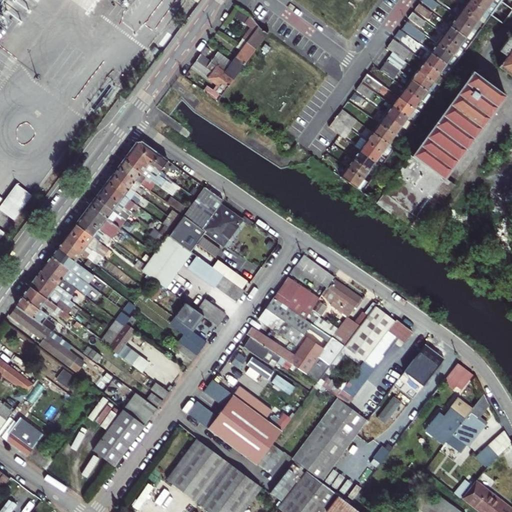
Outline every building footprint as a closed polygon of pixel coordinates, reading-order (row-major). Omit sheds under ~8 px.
[(69,0),(87,12),(95,0),(69,0)] [(437,4),(432,0),(421,0),(420,1),(432,10),(437,4)] [(491,15),(470,0),(466,0),(461,7),(484,24),(489,17),(491,15)] [(497,6),(491,1),(489,0),(470,0),(491,15),(495,8),(497,6)] [(506,16),(511,8),(511,0),(501,0),(497,6),(495,8),(506,16)] [(431,12),(419,3),(415,9),(427,18),(431,12)] [(484,24),(461,7),(454,16),(471,28),(474,31),(477,33),(484,24)] [(500,25),(506,16),(495,8),(491,15),(489,17),(500,25)] [(424,21),(412,13),(408,18),(420,27),(424,21)] [(471,28),(454,16),(448,25),(464,37),(471,28)] [(424,35),(407,22),(401,31),(412,40),(418,44),(424,35)] [(254,23),(243,38),(256,48),(267,34),(265,33),(257,27),(254,23)] [(442,34),(458,46),(462,41),(464,37),(448,25),(442,34)] [(412,40),(401,31),(399,30),(394,36),(408,46),(412,40)] [(451,55),(455,49),(458,46),(442,34),(435,43),(451,55)] [(511,36),(510,36),(499,52),(506,57),(497,68),(511,79),(511,36)] [(241,50),(236,58),(244,64),(256,48),(243,38),(236,47),(241,50)] [(392,39),(387,46),(404,58),(409,51),(392,39)] [(445,64),(449,59),(451,55),(435,43),(429,52),(445,64)] [(404,58),(387,46),(386,48),(391,52),(403,60),(404,58)] [(152,47),(147,53),(155,59),(160,53),(152,47)] [(384,60),(397,69),(403,60),(391,52),(384,60)] [(445,64),(429,52),(422,61),(438,73),(443,67),(445,64)] [(210,61),(200,54),(196,60),(212,72),(217,67),(234,79),(244,64),(236,58),(232,63),(217,53),(210,61)] [(196,60),(191,66),(225,91),(234,79),(217,67),(212,72),(196,60)] [(397,69),(384,60),(380,66),(392,75),(397,69)] [(438,73),(422,61),(416,70),(432,81),(436,76),(438,73)] [(372,178),(368,184),(365,187),(361,193),(372,201),(461,79),(450,70),(449,72),(445,78),(443,80),(439,86),(437,89),(433,95),(430,98),(426,104),(424,107),(420,113),(417,116),(413,122),(411,124),(406,131),(404,134),(400,139),(398,142),(394,148),(392,151),(387,157),(385,161),(381,166),(378,170),(374,175),(372,178)] [(410,78),(426,90),(430,84),(432,81),(416,70),(410,78)] [(503,97),(471,73),(385,191),(417,215),(430,198),(443,179),(503,97)] [(377,82),(367,74),(362,81),(372,89),(377,82)] [(424,94),(426,90),(410,78),(403,87),(420,99),(424,94)] [(373,92),(360,83),(356,90),(368,99),(373,92)] [(420,99),(403,87),(397,96),(413,108),(417,103),(420,99)] [(210,90),(207,94),(211,96),(218,101),(222,96),(214,90),(213,92),(210,90)] [(366,100),(354,92),(350,97),(362,106),(366,100)] [(397,96),(391,105),(407,117),(411,111),(413,108),(397,96)] [(407,117),(391,105),(384,114),(400,126),(405,120),(407,117)] [(334,119),(344,126),(351,117),(341,110),(334,119)] [(398,129),(400,126),(384,114),(378,123),(394,135),(398,129)] [(334,119),(328,128),(339,135),(339,136),(345,127),(344,126),(334,119)] [(378,123),(371,132),(387,144),(392,138),(394,135),(378,123)] [(371,132),(365,141),(381,153),(385,147),(387,144),(371,132)] [(150,163),(157,152),(141,141),(137,142),(129,152),(148,165),(146,169),(151,172),(155,167),(150,163)] [(365,141),(358,150),(374,162),(379,156),(381,153),(365,141)] [(358,150),(352,159),(368,171),(372,165),(374,162),(358,150)] [(129,152),(123,160),(146,178),(161,188),(167,180),(159,174),(157,176),(151,172),(146,169),(148,165),(129,152)] [(157,176),(159,174),(168,160),(157,152),(150,163),(155,167),(151,172),(157,176)] [(368,171),(352,159),(345,168),(362,180),(366,174),(368,171)] [(123,160),(118,167),(142,184),(146,178),(123,160)] [(142,184),(118,167),(112,175),(135,192),(142,184)] [(345,168),(339,177),(355,189),(359,183),(362,180),(345,168)] [(112,175),(107,182),(130,199),(135,192),(112,175)] [(453,186),(443,179),(430,198),(439,205),(453,186)] [(0,210),(15,220),(32,193),(14,182),(4,197),(0,194),(0,210)] [(130,199),(107,182),(101,190),(124,207),(130,199)] [(206,187),(183,217),(202,231),(220,205),(224,200),(206,187)] [(101,190),(95,197),(118,215),(124,207),(101,190)] [(417,215),(385,191),(376,203),(408,226),(417,215)] [(118,215),(95,197),(90,205),(112,222),(118,226),(119,225),(114,221),(118,215)] [(112,222),(90,205),(82,215),(106,235),(109,230),(115,234),(120,228),(118,226),(112,222)] [(202,231),(183,217),(169,236),(186,248),(191,252),(196,245),(205,233),(223,245),(241,221),(220,205),(202,231)] [(106,235),(82,215),(76,224),(94,238),(100,242),(103,237),(109,240),(110,237),(106,235)] [(94,238),(76,224),(70,231),(92,249),(94,246),(90,243),(94,238)] [(92,249),(70,231),(64,240),(82,253),(89,259),(95,251),(92,249)] [(143,271),(165,287),(191,252),(186,248),(169,236),(143,271)] [(82,253),(64,240),(58,247),(80,265),(82,262),(78,259),(82,253)] [(198,257),(211,267),(216,260),(196,245),(191,252),(198,257)] [(80,265),(58,247),(52,256),(70,270),(75,263),(79,266),(80,265)] [(323,283),(328,287),(336,276),(330,272),(325,268),(319,264),(314,261),(309,257),(303,254),(296,265),(301,269),(306,272),(311,275),(318,280),(323,283)] [(70,270),(52,256),(44,265),(76,290),(84,296),(91,286),(70,270)] [(213,285),(222,274),(211,267),(198,257),(190,267),(213,285)] [(74,293),(76,290),(44,265),(37,276),(55,289),(58,285),(70,294),(72,292),(74,293)] [(219,289),(225,294),(231,298),(236,302),(245,291),(239,287),(233,283),(227,278),(222,274),(213,285),(219,289)] [(63,296),(55,289),(37,276),(29,285),(69,315),(70,312),(68,310),(70,308),(60,300),(63,296)] [(289,280),(283,287),(294,295),(294,296),(312,309),(318,301),(319,300),(319,299),(289,280)] [(361,298),(336,280),(324,298),(331,303),(330,305),(348,317),(351,313),(361,298)] [(156,284),(149,294),(156,299),(163,289),(156,284)] [(29,285),(22,296),(40,309),(44,305),(67,322),(71,316),(69,315),(29,285)] [(282,289),(294,296),(294,295),(283,287),(282,289)] [(312,309),(294,296),(282,289),(275,299),(287,306),(305,318),(312,309)] [(46,326),(51,330),(53,326),(37,314),(40,309),(22,296),(16,303),(46,326)] [(144,300),(140,297),(134,305),(137,307),(138,308),(142,303),(144,300)] [(226,316),(203,299),(195,310),(204,316),(219,326),(226,316)] [(286,308),(287,306),(275,299),(274,300),(286,308)] [(286,308),(274,300),(260,320),(295,344),(308,327),(327,340),(322,347),(308,338),(295,356),(253,326),(247,334),(251,337),(284,359),(286,360),(290,363),(318,381),(324,374),(345,345),(334,337),(331,335),(311,322),(305,318),(287,306),(286,308)] [(321,301),(319,300),(318,301),(312,309),(322,315),(328,306),(323,303),(324,301),(322,300),(321,301)] [(186,303),(175,317),(193,331),(204,316),(195,310),(186,303)] [(365,360),(395,319),(376,305),(368,315),(360,325),(345,345),(365,360)] [(51,330),(46,326),(45,329),(20,311),(16,316),(48,339),(54,331),(51,330)] [(360,325),(368,315),(362,311),(355,322),(360,325)] [(48,339),(16,316),(14,319),(46,342),(48,339)] [(306,471),(320,482),(368,419),(349,404),(399,337),(405,341),(413,329),(397,317),(395,319),(365,360),(346,385),(345,386),(338,396),(291,459),(306,471)] [(355,322),(348,317),(334,337),(345,345),(360,325),(355,322)] [(124,346),(136,330),(127,323),(125,326),(117,336),(110,345),(109,347),(142,372),(148,364),(124,346)] [(188,338),(202,348),(207,341),(193,331),(188,338)] [(286,360),(284,359),(251,337),(244,347),(274,367),(277,362),(282,365),(286,360)] [(188,338),(183,345),(197,355),(202,348),(188,338)] [(53,339),(51,342),(89,371),(91,368),(53,339)] [(85,377),(89,371),(51,342),(46,348),(71,366),(71,367),(85,377)] [(443,358),(425,343),(409,365),(427,379),(443,358)] [(183,345),(173,358),(187,368),(197,355),(183,345)] [(100,356),(89,347),(85,353),(97,362),(100,356)] [(232,363),(239,367),(244,359),(237,354),(232,363)] [(252,356),(246,365),(267,379),(274,370),(252,356)] [(0,358),(0,372),(1,373),(0,375),(27,395),(34,384),(0,358)] [(439,376),(445,380),(458,363),(452,359),(439,376)] [(450,384),(463,367),(458,363),(445,380),(450,384)] [(455,388),(468,371),(463,367),(450,384),(455,388)] [(472,374),(468,371),(455,388),(460,391),(472,375),(472,374)] [(318,381),(318,382),(338,396),(345,386),(340,382),(339,384),(324,374),(318,381)] [(212,381),(203,394),(224,408),(233,396),(212,381)] [(157,383),(151,390),(164,399),(169,392),(157,383)] [(257,413),(267,421),(273,412),(239,387),(233,396),(257,413)] [(130,389),(124,397),(146,413),(152,405),(130,389)] [(163,401),(150,392),(146,397),(159,406),(163,401)] [(489,403),(483,392),(470,409),(451,434),(466,444),(471,439),(472,440),(485,424),(477,418),(489,403)] [(386,424),(400,400),(392,395),(378,419),(386,424)] [(216,418),(207,430),(232,447),(257,413),(233,396),(224,408),(216,418)] [(146,413),(124,397),(118,405),(139,421),(146,413)] [(451,434),(470,409),(458,400),(445,418),(441,415),(436,423),(451,434)] [(195,404),(186,416),(207,430),(216,418),(195,404)] [(118,405),(103,425),(124,441),(139,421),(118,405)] [(257,413),(232,447),(256,464),(281,431),(267,421),(257,413)] [(6,421),(0,429),(0,436),(3,438),(12,425),(6,421)] [(6,440),(26,456),(34,446),(40,438),(34,434),(31,439),(20,430),(22,427),(18,424),(6,440)] [(124,441),(103,425),(88,445),(108,461),(124,441)] [(511,443),(503,430),(475,455),(485,467),(491,459),(511,443)] [(228,462),(197,439),(167,479),(199,503),(228,462)] [(34,446),(26,456),(33,461),(41,451),(34,446)] [(41,451),(33,461),(39,465),(46,455),(41,451)] [(46,455),(39,465),(45,470),(52,460),(46,455)] [(228,462),(199,503),(211,511),(242,511),(261,487),(228,462)] [(0,487),(2,489),(9,478),(0,471),(0,487)] [(282,502),(277,508),(282,511),(324,511),(338,496),(320,482),(306,471),(282,502)] [(509,511),(511,509),(511,507),(493,493),(491,495),(486,491),(487,488),(476,479),(461,499),(477,511),(509,511)] [(430,502),(419,494),(405,511),(460,511),(436,494),(430,502)] [(324,511),(358,511),(349,505),(338,496),(324,511)]
